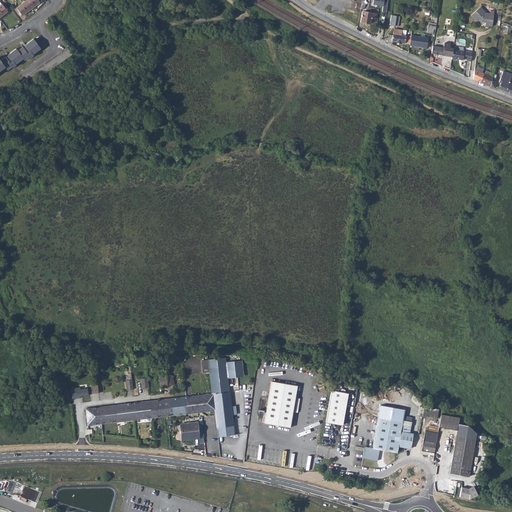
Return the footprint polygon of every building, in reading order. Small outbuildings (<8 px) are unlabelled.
[(38,0),(26,0),(25,1),(32,9),(40,3),(38,0)] [(386,12),(387,0),(373,0),(372,4),(383,5),(382,11),(386,12)] [(0,1),(0,18),(8,12),(8,10),(9,10),(8,8),(6,9),(2,4),(0,1)] [(32,9),(25,1),(16,8),(22,16),(32,9)] [(485,22),(485,25),(488,25),(491,25),(493,13),(490,13),(486,12),(481,6),(472,14),(477,20),(479,19),(481,21),(485,22)] [(363,11),(361,22),(371,24),(372,18),(376,19),(376,14),(363,11)] [(390,15),(389,25),(398,26),(398,20),(395,20),(396,16),(390,15)] [(388,35),(387,42),(392,44),(393,41),(410,44),(411,36),(405,35),(406,30),(394,28),(392,35),(388,35)] [(410,44),(409,45),(426,48),(428,38),(411,35),(411,36),(410,44)] [(17,50),(15,49),(18,56),(20,60),(22,58),(24,60),(40,49),(33,39),(17,50)] [(432,45),(431,53),(452,56),(453,49),(453,48),(449,47),(450,43),(444,42),(443,47),(432,45)] [(15,49),(11,52),(15,63),(20,60),(18,56),(15,49)] [(69,49),(37,71),(41,76),(72,56),(71,56),(73,55),(69,49)] [(452,56),(451,58),(456,59),(456,58),(463,59),(466,59),(466,60),(471,60),(472,52),(453,49),(452,56)] [(15,63),(11,52),(0,59),(0,69),(4,67),(6,70),(15,63)] [(474,69),(473,79),(480,81),(484,73),(474,69)] [(500,82),(498,88),(505,91),(510,78),(511,73),(502,70),(498,81),(500,82)] [(491,76),(484,73),(480,81),(490,85),(491,77),(491,76)] [(208,359),(212,393),(229,392),(227,377),(226,364),(225,357),(208,359)] [(241,362),(226,364),(227,377),(242,375),(241,362)] [(161,384),(167,384),(174,383),(173,374),(160,375),(161,384)] [(269,393),(264,424),(275,426),(277,423),(279,425),(280,426),(290,428),(296,386),(270,382),(269,393)] [(88,386),(72,388),(73,397),(89,396),(88,386)] [(349,393),(332,390),(326,422),(343,425),(349,393)] [(184,407),(185,413),(214,410),(217,436),(234,435),(232,421),(229,392),(212,393),(185,396),(186,406),(184,407)] [(166,415),(185,413),(184,407),(186,406),(185,396),(121,404),(85,408),(88,424),(102,423),(134,419),(152,417),(166,415)] [(379,418),(403,422),(404,421),(405,410),(381,405),(379,418)] [(422,405),(421,412),(432,414),(433,407),(422,405)] [(457,430),(450,474),(469,477),(476,432),(468,425),(458,423),(459,417),(441,414),(438,426),(457,430)] [(380,450),(398,453),(399,447),(403,422),(379,418),(373,448),(365,447),(363,458),(378,461),(380,450)] [(403,422),(399,447),(411,449),(413,434),(410,433),(412,422),(404,421),(403,422)] [(205,438),(203,422),(181,424),(182,440),(186,440),(205,438)] [(438,432),(426,430),(425,436),(424,436),(422,450),(435,452),(436,439),(438,432)] [(478,492),(473,484),(468,486),(462,485),(460,495),(470,497),(478,492)]
